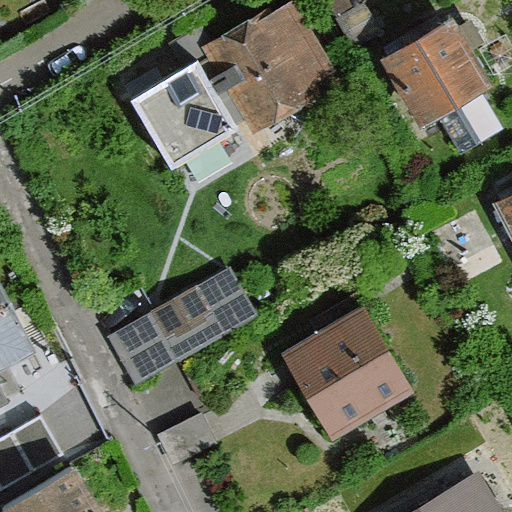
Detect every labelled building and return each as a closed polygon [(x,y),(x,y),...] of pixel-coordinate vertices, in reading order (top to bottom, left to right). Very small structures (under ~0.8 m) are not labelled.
[(380,31),(361,0),(330,0),(328,2),(355,46),(380,31)] [(268,18),(217,48),(258,118),(310,87),(307,82),(330,68),(295,7),(270,22),(268,18)] [(454,25),(393,59),(426,117),(439,108),(473,88),(486,80),(454,25)] [(234,129),(193,60),(129,98),(170,167),(234,129)] [(498,131),(473,88),(439,108),(464,152),(498,131)] [(0,308),(10,304),(0,284),(0,308)] [(202,288),(157,313),(169,338),(215,314),(202,288)] [(10,304),(0,308),(0,403),(7,399),(0,384),(0,367),(34,349),(10,304)] [(365,310),(290,354),(334,432),(411,387),(365,310)] [(227,333),(215,314),(169,338),(180,358),(186,355),(227,333)] [(214,443),(200,414),(157,436),(171,465),(199,450),(214,443)] [(65,452),(44,415),(0,440),(0,443),(21,479),(65,452)] [(100,511),(73,467),(6,505),(10,511),(100,511)] [(494,511),(474,481),(423,511),(494,511)]
